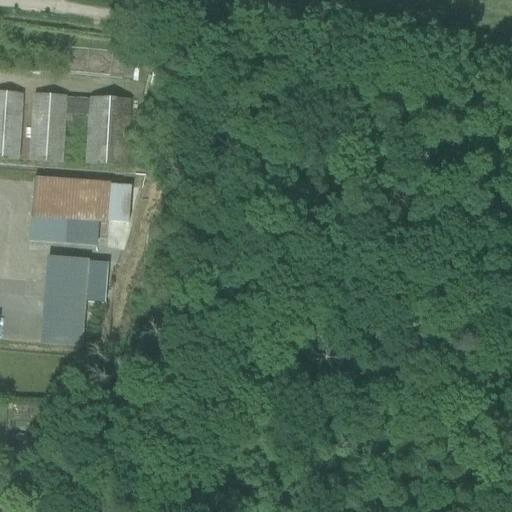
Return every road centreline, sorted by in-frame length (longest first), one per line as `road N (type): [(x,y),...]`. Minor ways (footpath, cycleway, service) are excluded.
road 1 (track): [(511,83),(266,37),(123,23)]
road 2 (unclassified): [(123,23),(0,1)]
